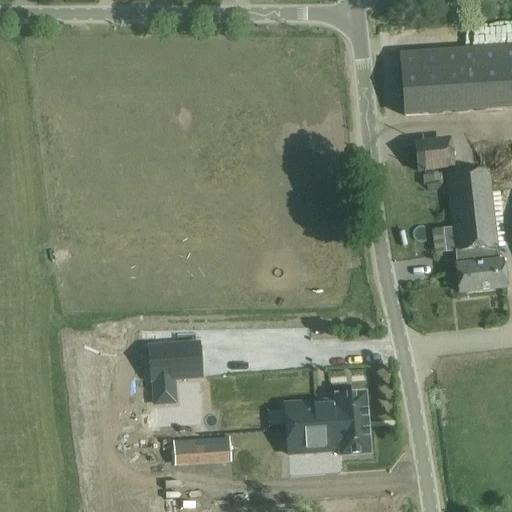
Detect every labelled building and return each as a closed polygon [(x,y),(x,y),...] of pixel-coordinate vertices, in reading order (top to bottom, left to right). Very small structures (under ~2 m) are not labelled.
[(449,0),(439,0),(430,1),(430,3),(416,3),(417,17),(451,15),(450,13),(463,13),(462,4),(449,5),(449,0)] [(501,0),(468,0),(470,15),(502,12),(501,0)] [(511,109),(511,49),(400,56),(404,116),(511,109)] [(418,173),(454,168),(450,140),(414,144),(418,173)] [(455,253),(456,268),(459,294),(479,292),(479,290),(489,289),(489,290),(505,288),(502,262),(500,263),(490,171),(445,175),(453,253),(455,253)] [(153,381),(155,405),(174,404),(173,380),(201,378),(198,345),(149,349),(151,381),(153,381)] [(193,425),(233,420),(226,369),(205,371),(206,384),(188,386),(193,425)] [(341,387),(289,391),(291,416),(371,410),(368,380),(340,382),(341,387)] [(371,410),(291,416),(293,441),(345,437),(345,442),(373,440),(371,410)]
